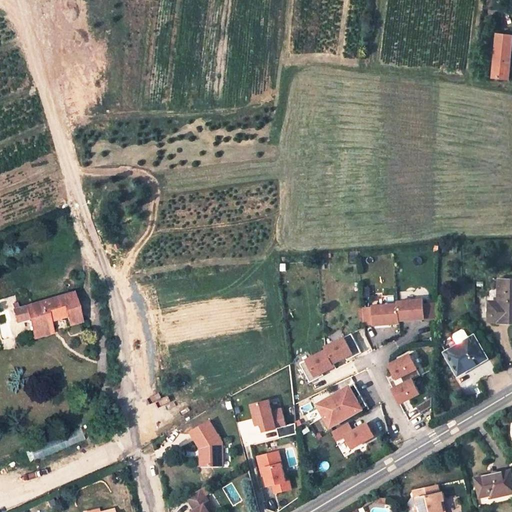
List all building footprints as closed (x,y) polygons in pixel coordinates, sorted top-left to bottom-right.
[(511,34),(497,33),(496,46),(511,46),(511,34)] [(509,79),(511,53),(511,46),(496,46),(494,78),(509,79)] [(511,281),(498,281),(497,302),(497,307),(489,306),(488,320),(511,320),(511,281)] [(33,331),(51,326),(50,320),(68,315),(70,322),(81,318),(74,292),(27,306),(30,317),(33,331)] [(397,302),(398,304),(399,320),(435,318),(436,301),(423,302),(423,300),(397,302)] [(373,307),(363,308),(364,324),(374,323),(374,324),(399,323),(399,320),(398,304),(373,306),(373,307)] [(16,321),(30,317),(27,306),(13,310),(16,321)] [(53,331),(51,326),(33,331),(35,336),(53,331)] [(361,351),(351,333),(325,346),(326,349),(300,362),(310,381),(317,378),(315,375),(322,371),(335,365),(333,362),(345,356),(352,353),(353,355),(361,351)] [(474,336),(446,352),(459,373),(487,358),(474,336)] [(421,374),(410,353),(390,364),(398,380),(403,378),(405,382),(414,377),(421,374)] [(350,386),(362,408),(375,400),(372,395),(364,399),(352,377),(335,387),(338,393),(350,386)] [(422,393),(414,377),(405,382),(393,388),(402,404),(422,393)] [(331,426),(362,408),(350,386),(338,393),(318,404),(331,426)] [(433,405),(433,396),(419,405),(422,412),(433,405)] [(273,412),(269,401),(253,405),(258,426),(263,425),(265,432),(277,429),(280,439),(297,434),(295,423),(286,426),(282,410),(273,412)] [(192,435),(201,452),(205,449),(206,465),(224,465),(224,441),(214,422),(192,435)] [(349,422),(333,431),(338,440),(346,435),(353,447),(375,434),(368,422),(354,430),(349,422)] [(35,459),(85,441),(81,430),(31,447),(35,459)] [(288,480),(281,451),(261,456),(264,467),(267,466),(268,470),(272,484),(274,483),(277,493),(292,489),(290,479),(288,480)] [(511,486),(508,469),(472,477),(477,496),(489,493),(490,495),(511,489),(511,486)] [(442,488),(430,489),(432,497),(419,499),(421,511),(446,511),(445,503),(443,495),(442,488)] [(418,491),(419,499),(432,497),(430,489),(418,491)] [(203,490),(189,498),(197,511),(195,511),(211,511),(207,505),(211,503),(203,490)] [(211,503),(207,505),(211,511),(213,511),(216,511),(211,503)]
